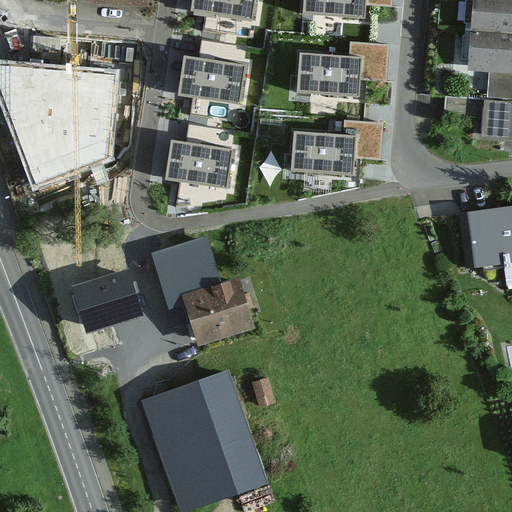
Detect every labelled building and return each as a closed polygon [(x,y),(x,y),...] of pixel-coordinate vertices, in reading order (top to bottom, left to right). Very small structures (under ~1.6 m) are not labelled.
[(256,0),(192,0),(191,12),(253,22),(256,0)] [(303,0),(302,13),(365,18),(366,4),(392,6),(392,0),(303,0)] [(511,0),(475,0),(473,32),(511,34),(511,0)] [(511,34),(473,32),(471,69),(488,70),(511,71),(511,34)] [(351,56),(300,52),(297,92),(360,97),(361,83),(387,85),(390,50),(351,47),(351,56)] [(247,67),(186,57),(179,97),(241,107),(247,67)] [(118,71),(0,62),(0,97),(34,192),(76,174),(114,160),(115,125),(118,71)] [(511,71),(488,70),(487,96),(511,97),(511,71)] [(511,104),(446,98),(445,117),(482,120),(480,139),(511,142),(511,104)] [(345,134),(295,130),(292,170),(354,175),(355,161),(381,163),(384,128),(346,125),(345,134)] [(234,151),(172,141),(166,181),(227,191),(234,151)] [(511,211),(464,217),(471,270),(511,265),(511,275),(511,211)] [(210,253),(153,270),(172,334),(193,328),(198,345),(255,328),(242,288),(223,294),(210,253)] [(131,296),(86,311),(98,347),(143,333),(131,296)] [(228,378),(151,406),(190,511),(191,511),(267,485),(228,378)] [(266,380),(254,386),(263,407),(275,402),(266,380)]
